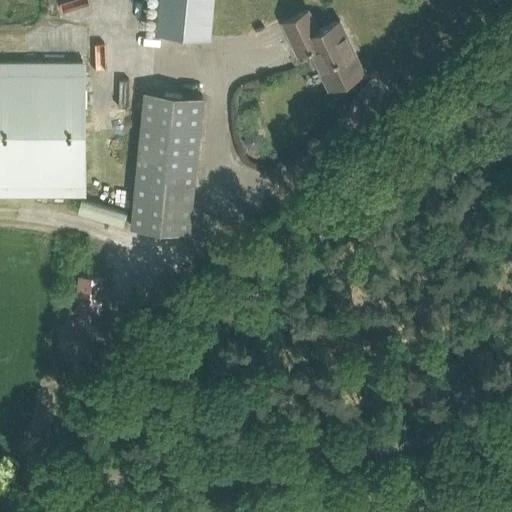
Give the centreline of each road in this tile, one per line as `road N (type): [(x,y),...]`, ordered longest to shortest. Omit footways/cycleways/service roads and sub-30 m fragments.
road 1 (track): [(507,430),(68,480),(30,477)]
road 2 (unclassified): [(173,272),(500,0)]
road 3 (track): [(30,477),(112,332),(173,272)]
